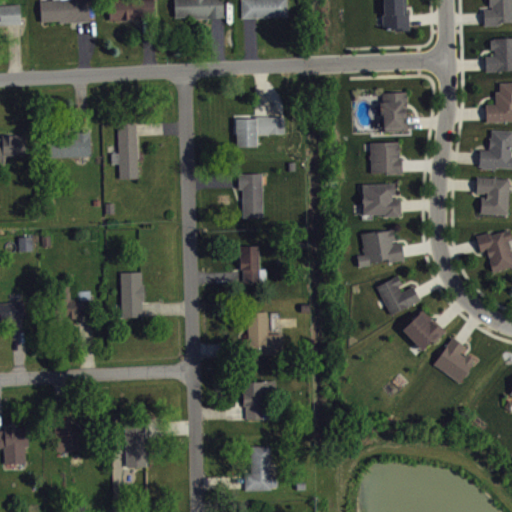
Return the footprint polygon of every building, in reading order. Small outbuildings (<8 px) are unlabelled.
[(39,0),(40,21),(58,19),(59,21),(90,19),(88,0),(39,0)] [(108,0),(109,18),(133,17),(133,15),(150,14),(149,0),(108,0)] [(174,0),(176,18),(223,16),(222,0),(174,0)] [(241,0),(242,17),(287,15),(287,0),(241,0)] [(383,0),(384,13),(382,13),(382,27),(394,27),(394,29),(410,29),(409,11),(406,11),(405,0),(383,0)] [(483,8),(483,25),(497,24),(497,21),(511,21),(511,0),(487,0),(487,2),(488,2),(488,4),(491,4),(491,7),(483,8)] [(0,3),(0,23),(21,23),(19,3),(0,3)] [(488,75),(511,74),(511,41),(494,42),(495,59),(488,59),(488,75)] [(511,85),(502,86),(503,94),(498,94),(498,107),(489,108),(489,126),(511,124),(511,85)] [(381,91),(405,90),(406,106),(404,106),(405,115),(407,115),(408,128),(384,129),(383,113),(380,113),(379,101),(382,101),(381,91)] [(233,117),(234,132),(236,132),(236,145),(257,145),(257,134),(284,133),(284,115),(268,115),(268,114),(254,114),(254,117),(233,117)] [(136,121),(138,178),(120,178),(119,162),(112,163),(111,152),(118,151),(117,122),(136,121)] [(47,156),(90,154),(89,129),(46,132),(47,156)] [(0,137),(0,165),(4,165),(3,154),(27,154),(26,133),(2,134),(2,137),(0,137)] [(511,133),(493,134),(492,153),(482,153),(482,171),(511,171),(511,133)] [(370,141),(370,154),(368,154),(369,158),(370,158),(371,171),(385,171),(385,172),(403,172),(402,155),(398,156),(397,140),(370,141)] [(238,172),(238,187),(242,187),(243,216),(263,216),(262,172),(238,172)] [(511,218),(511,184),(511,181),(479,181),(479,198),(484,199),(483,217),(511,218)] [(362,183),(362,197),(361,197),(361,202),(363,201),(363,213),(378,213),(378,212),(381,212),(384,213),(384,215),(400,214),(400,212),(401,212),(401,197),(391,197),(391,193),(394,193),(394,182),(362,183)] [(358,264),(356,254),(364,253),(363,250),(362,250),(362,246),(363,246),(360,232),(374,229),(375,231),(392,228),(394,238),(391,238),(392,242),(401,240),(405,258),(388,260),(387,257),(369,260),(370,263),(358,264)] [(511,270),(511,245),(511,244),(511,243),(511,231),(479,240),(483,257),(490,255),(495,275),(511,270)] [(22,255),(36,254),(35,240),(22,240),(22,255)] [(239,244),(240,268),(242,268),(243,282),(258,282),(258,278),(266,278),(266,267),(259,267),(259,244),(239,244)] [(120,271),(122,315),(142,314),(142,300),(145,300),(143,270),(120,271)] [(376,285),(397,274),(402,282),(397,285),(401,291),(413,285),(420,298),(391,313),(376,285)] [(69,284),(70,298),(77,298),(77,289),(90,289),(91,297),(95,297),(95,312),(78,314),(78,317),(54,318),(53,285),(69,284)] [(0,300),(0,321),(11,321),(11,318),(24,318),(23,300),(0,300)] [(422,308),(401,328),(421,348),(430,339),(434,339),(444,329),(422,308)] [(259,358),(258,353),(283,353),(283,332),(267,332),(267,310),(246,310),(248,337),(241,337),(241,359),(259,358)] [(452,335),(434,362),(458,381),(472,362),(473,357),(466,353),(464,356),(459,352),(464,344),(452,335)] [(246,418),(246,405),(243,405),(242,380),(275,379),(276,403),(262,404),(263,417),(246,418)] [(126,466),(147,465),(147,422),(125,422),(126,466)] [(54,424),(56,450),(99,449),(97,428),(72,429),(72,423),(54,424)] [(0,429),(0,446),(3,446),(4,462),(25,461),(25,445),(28,445),(28,426),(16,427),(16,426),(4,426),(4,429),(0,429)] [(251,471),(244,471),(245,489),(278,489),(277,474),(271,474),(270,444),(250,444),(251,471)]
